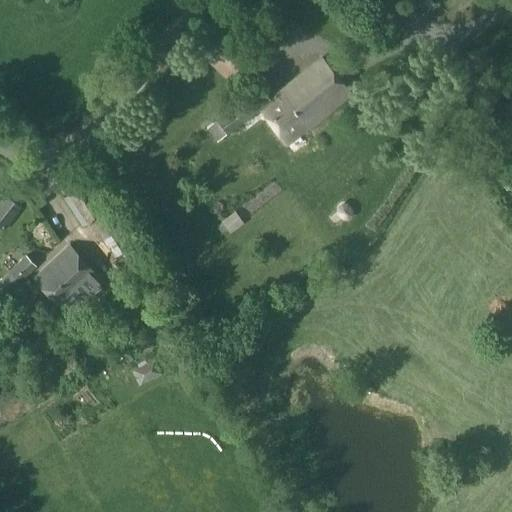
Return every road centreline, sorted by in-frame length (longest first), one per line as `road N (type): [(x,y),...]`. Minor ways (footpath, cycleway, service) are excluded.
road 1 (unclassified): [(0,139),(45,149),(68,136),(198,0)]
road 2 (unclassified): [(380,0),(462,77),(511,147)]
